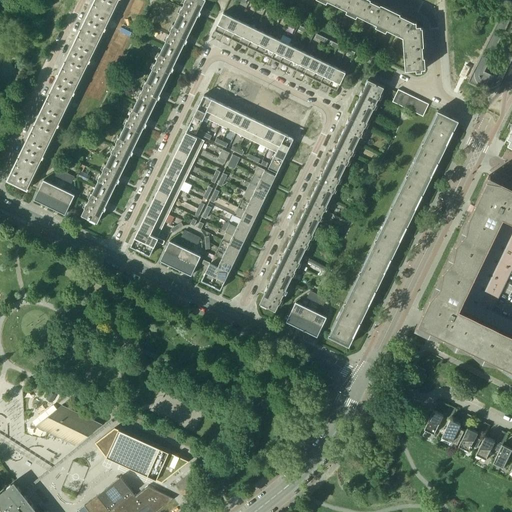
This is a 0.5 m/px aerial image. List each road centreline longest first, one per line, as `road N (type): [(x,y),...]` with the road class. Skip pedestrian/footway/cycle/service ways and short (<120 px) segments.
road 1 (residential): [(236,317),(330,108),(209,54),(111,256)]
road 2 (unclassified): [(365,375),(471,159)]
road 3 (residential): [(80,0),(0,168)]
road 4 (tertiary): [(254,511),(322,451),(365,375)]
road 5 (residential): [(511,427),(438,391),(421,398),(365,375)]
road 6 (tertiary): [(365,375),(236,317)]
road 7 (tertiary): [(236,317),(111,256)]
road 8 (tertiary): [(111,256),(0,201)]
